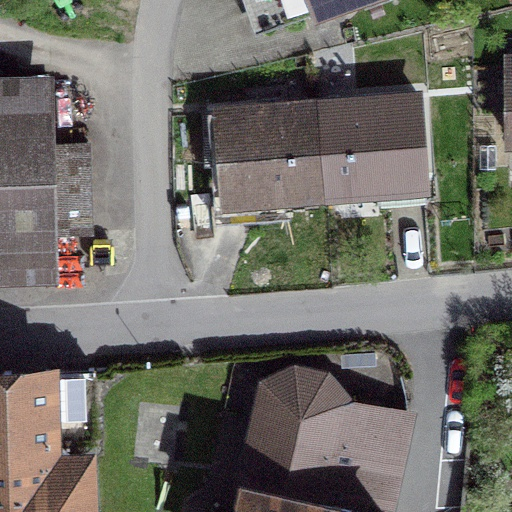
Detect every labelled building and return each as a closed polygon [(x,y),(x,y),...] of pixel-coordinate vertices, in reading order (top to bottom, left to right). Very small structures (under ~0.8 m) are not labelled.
[(248,0),(259,29),(341,0),(248,0)] [(0,259),(52,258),(53,229),(87,229),(88,151),(51,150),(47,89),(0,92),(0,259)] [(418,96),(318,103),(324,190),(424,182),(418,96)] [(225,197),(324,190),(318,103),(218,110),(225,197)] [(296,366),(261,382),(230,511),(401,511),(422,415),(355,401),(331,373),(296,366)] [(0,511),(102,511),(100,438),(60,439),(59,371),(0,372),(0,511)]
